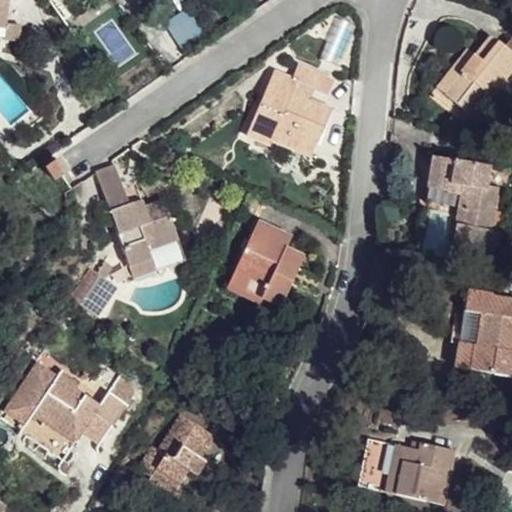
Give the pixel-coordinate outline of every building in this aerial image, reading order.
[(9,0),(0,0),(0,32),(7,33),(9,0)] [(511,74),(511,54),(492,33),(471,54),(442,91),(471,118),(511,74)] [(471,54),(464,49),(434,84),(442,91),(471,54)] [(341,89),(312,75),(309,85),(287,77),(258,143),(281,152),(288,137),(319,152),(333,121),(319,110),(302,103),(308,90),(323,96),(336,101),(341,89)] [(323,96),(308,90),(302,103),(319,110),(323,96)] [(488,161),(437,152),(433,187),(455,191),(457,182),(463,183),(468,184),(464,221),(460,220),(457,239),(495,246),(497,230),(492,227),(496,186),(487,182),(488,161)] [(119,164),(101,171),(134,268),(158,259),(157,249),(181,239),(167,197),(152,202),(151,197),(133,202),(119,164)] [(463,183),(457,182),(455,191),(462,192),(463,183)] [(299,248),(271,230),(235,289),(282,318),(313,269),(297,255),(299,248)] [(158,259),(134,268),(138,279),(162,271),(158,259)] [(125,282),(108,271),(91,300),(108,311),(125,282)] [(511,299),(473,291),(459,367),(511,376),(511,299)] [(55,364),(38,357),(11,406),(37,422),(44,414),(81,437),(89,428),(111,439),(140,387),(115,370),(99,395),(75,381),(78,372),(59,360),(55,364)] [(220,431),(187,411),(164,444),(157,441),(145,463),(155,470),(153,472),(175,489),(192,465),(200,467),(213,452),(209,448),(220,431)] [(419,438),(407,435),(406,444),(418,445),(419,438)] [(396,491),(443,500),(453,444),(419,438),(418,445),(406,444),(390,442),(389,457),(401,459),(396,491)] [(383,488),(396,491),(401,459),(389,457),(383,488)] [(8,511),(15,499),(0,490),(0,511),(8,511)]
